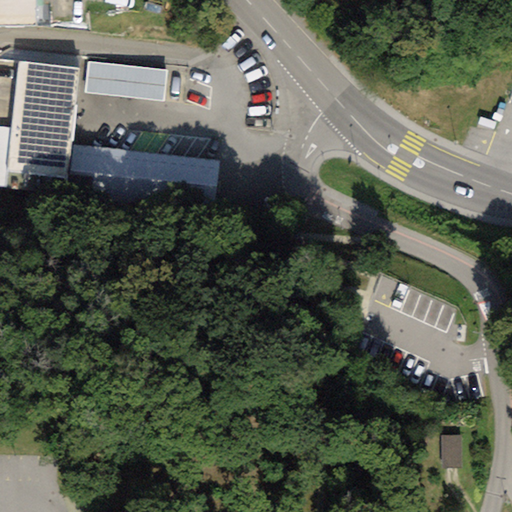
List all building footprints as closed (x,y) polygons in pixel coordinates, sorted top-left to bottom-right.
[(35,0),(0,0),(0,26),(36,27),(35,0)] [(167,71),(88,62),(84,93),(164,101),(167,71)] [(67,196),(72,146),(81,69),(19,63),(12,127),(6,186),(5,189),(67,196)] [(0,185),(6,186),(12,127),(0,127),(0,185)] [(72,146),(67,196),(213,212),(219,162),(72,146)] [(446,439),(445,470),(462,470),(462,439),(446,439)]
